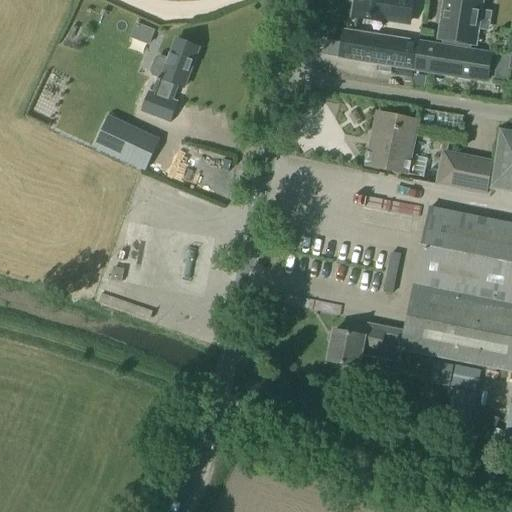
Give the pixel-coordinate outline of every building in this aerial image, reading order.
[(385,26),(385,25),(408,29),(413,3),(396,0),(358,0),(358,4),(362,4),(359,22),(385,26)] [(442,52),(420,49),(415,75),(487,86),(491,60),(471,56),(472,48),(474,49),(477,33),(485,34),(489,31),(490,21),(487,17),(479,16),(482,0),(481,0),(447,0),(441,44),(443,44),(442,52)] [(345,37),(341,63),(396,72),(395,78),(411,80),(412,74),(415,75),(420,49),(345,37)] [(156,60),(149,76),(151,80),(155,82),(143,116),(170,126),(175,110),(170,108),(177,87),(183,90),(198,50),(175,42),(167,62),(159,59),(156,60)] [(311,48),(308,57),(327,62),(329,53),(311,48)] [(29,120),(54,132),(67,105),(82,112),(90,95),(50,76),(29,120)] [(367,171),(387,175),(408,180),(408,178),(425,183),(429,164),(412,160),(419,127),(378,118),(367,171)] [(106,121),(94,148),(128,163),(140,137),(106,121)] [(511,136),(500,135),(493,178),(491,194),(511,197),(511,136)] [(438,182),(437,186),(486,196),(491,168),(454,161),(449,187),(438,185),(439,182),(438,182)] [(148,192),(176,202),(183,184),(138,168),(127,201),(143,207),(148,192)] [(511,225),(429,209),(402,339),(400,350),(405,351),(511,372),(511,225)] [(166,241),(161,268),(185,273),(190,245),(166,241)] [(112,268),(110,282),(122,284),(124,271),(112,268)] [(198,328),(202,316),(96,281),(92,294),(198,328)] [(401,365),(405,351),(400,350),(402,339),(349,328),(347,334),(333,331),(327,363),(361,369),(363,358),(401,365)] [(480,372),(456,368),(452,387),(476,392),(480,372)] [(470,431),(476,401),(478,394),(453,389),(445,427),(470,431)] [(424,411),(433,424),(448,413),(438,400),(424,411)] [(470,439),(501,448),(505,435),(495,432),(499,419),(477,413),(473,425),(474,426),(470,439)]
